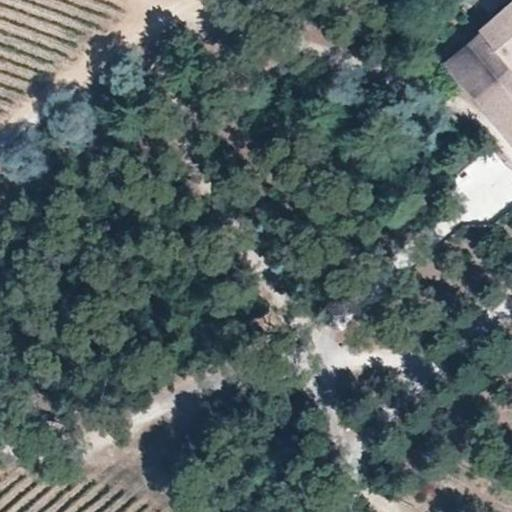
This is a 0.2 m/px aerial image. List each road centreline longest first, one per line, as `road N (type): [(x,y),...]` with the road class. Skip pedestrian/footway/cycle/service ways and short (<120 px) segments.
road 1 (track): [(365,440),(262,408),(221,385),(168,427),(88,445),(0,435)]
road 2 (unclassified): [(188,0),(427,87),(467,109),(511,154)]
road 3 (track): [(346,497),(365,440),(390,399),(511,294)]
road 4 (unclassified): [(28,123),(174,0)]
